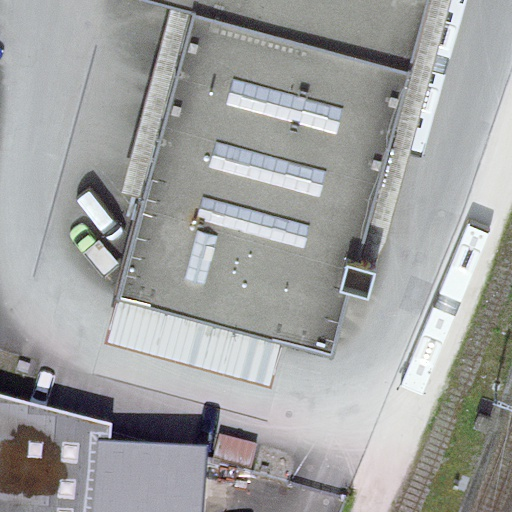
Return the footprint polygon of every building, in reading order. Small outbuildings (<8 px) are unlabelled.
[(428,0),(155,0),(171,4),(193,10),(142,198),(114,298),(117,299),(282,343),(331,357),(348,294),(369,300),(376,271),(356,266),(428,0)] [(449,0),(428,0),(356,266),(376,271),(449,0)] [(193,10),(171,4),(120,192),(142,198),(193,10)] [(282,343),(117,299),(106,342),(270,387),(282,343)] [(112,422),(0,391),(0,511),(202,511),(208,442),(111,438),(112,422)] [(258,444),(219,432),(211,457),(250,469),(258,444)]
